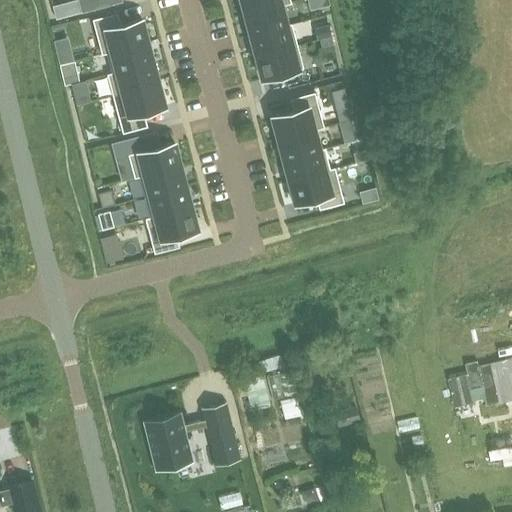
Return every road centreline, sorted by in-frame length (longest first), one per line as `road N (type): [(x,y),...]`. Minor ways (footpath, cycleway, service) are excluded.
road 1 (residential): [(55,298),(230,252),(245,236),(188,0)]
road 2 (residential): [(55,298),(0,70)]
road 3 (residential): [(105,511),(55,298)]
